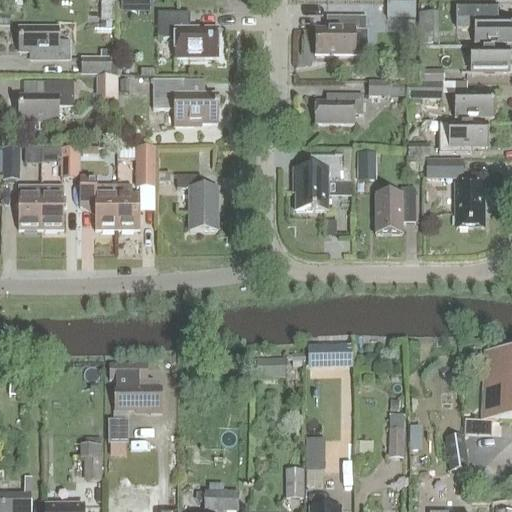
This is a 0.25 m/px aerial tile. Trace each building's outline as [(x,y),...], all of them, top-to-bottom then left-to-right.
[(121,0),(121,13),(152,13),(151,0),(121,0)] [(454,7),(455,27),(455,32),(473,31),(474,44),(511,43),(511,20),(497,20),(497,6),(454,7)] [(415,7),(387,7),(386,20),(414,21),(415,7)] [(437,46),(437,14),(418,14),(419,46),(437,46)] [(174,41),(174,61),(216,61),(216,31),(189,31),(189,15),(156,15),(157,41),(174,41)] [(366,32),(366,18),(327,18),(327,32),(316,32),(316,59),(355,59),(355,58),(368,58),(368,32),(366,32)] [(57,45),(57,31),(18,31),(18,55),(29,56),(29,63),(68,63),(68,45),(57,45)] [(471,51),(471,74),(508,74),(508,51),(471,51)] [(80,61),(80,77),(108,77),(108,61),(80,61)] [(421,71),(421,84),(444,84),(444,71),(421,71)] [(95,80),(95,105),(116,105),(116,79),(95,80)] [(129,83),(120,83),(120,96),(129,95),(129,83)] [(174,129),(200,129),(200,127),(216,127),(216,97),(184,97),(184,83),(152,83),(152,113),(174,113),(174,129)] [(44,85),(44,99),(18,99),(18,130),(42,130),(42,125),(56,125),(56,108),(72,108),(72,85),(44,85)] [(389,86),(389,85),(369,85),(369,98),(390,98),(389,86)] [(389,86),(390,98),(404,98),(404,86),(389,86)] [(409,86),(409,101),(443,100),(443,86),(409,86)] [(456,95),(456,119),(494,119),(494,95),(456,95)] [(317,126),(356,126),(356,117),(363,117),(363,96),(328,96),(328,104),(317,104),(317,126)] [(487,150),(487,126),(439,126),(439,156),(472,156),(472,150),(487,150)] [(114,146),(113,131),(106,131),(106,139),(95,139),(95,146),(114,146)] [(408,159),(429,160),(429,147),(408,147),(408,159)] [(60,150),(60,181),(76,181),(76,150),(60,150)] [(153,151),(137,150),(137,162),(137,191),(153,191),(153,162),(153,151)] [(2,151),(2,183),(16,183),(16,151),(2,151)] [(376,184),(376,156),(356,156),(356,184),(376,184)] [(342,158),(308,158),(308,171),(293,171),(293,196),(295,196),(295,213),(327,213),(326,185),(342,185),(342,158)] [(426,163),(426,182),(462,182),(462,163),(426,163)] [(169,175),(158,175),(158,185),(169,185),(169,175)] [(200,179),(176,179),(176,192),(188,192),(188,233),(216,233),(216,191),(200,191),(200,179)] [(116,233),(116,188),(95,188),(95,180),(79,180),(79,206),(93,206),(94,233),(116,233)] [(485,229),(485,186),(457,185),(456,229),(485,229)] [(130,188),(116,188),(116,233),(139,233),(139,197),(130,197),(130,188)] [(17,233),(40,233),(39,189),(17,189),(17,233)] [(39,189),(40,233),(62,233),(62,189),(39,189)] [(377,236),(403,236),(403,225),(417,225),(417,190),(403,190),(403,196),(377,196),(377,236)] [(352,364),(352,348),(320,348),(320,364),(352,364)] [(511,353),(484,352),(480,421),(511,423),(511,353)] [(284,379),(283,360),(255,361),(256,380),(284,379)] [(162,417),(162,389),(159,389),(153,382),(147,382),(148,366),(109,366),(109,384),(115,384),(115,413),(151,414),(150,417),(162,417)] [(17,387),(9,386),(9,398),(17,398),(17,387)] [(401,461),(402,431),(388,431),(387,460),(401,461)] [(467,470),(462,439),(444,442),(449,473),(467,470)] [(323,474),(323,442),(308,442),(305,442),(305,474),(308,474),(323,474)] [(100,462),(87,462),(86,483),(100,483),(100,462)] [(302,499),(302,472),(286,472),(286,499),(302,499)] [(0,511),(30,511),(31,495),(0,495),(0,511)] [(203,496),(203,511),(236,511),(237,496),(203,496)] [(115,501),(115,511),(132,511),(133,501),(115,501)]
